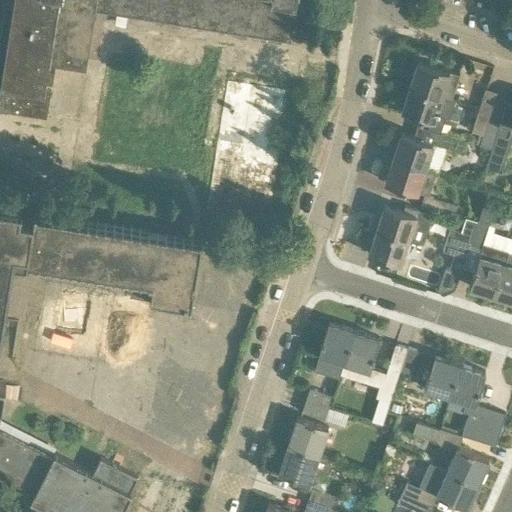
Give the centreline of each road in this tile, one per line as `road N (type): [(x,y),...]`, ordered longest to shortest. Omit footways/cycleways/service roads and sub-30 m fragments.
road 1 (residential): [(307,272),(371,14)]
road 2 (residential): [(222,511),(307,272)]
road 3 (residential): [(511,341),(307,272)]
road 4 (residential): [(511,57),(371,14)]
